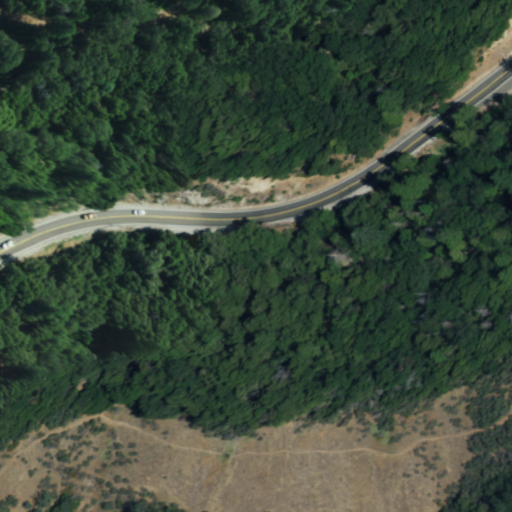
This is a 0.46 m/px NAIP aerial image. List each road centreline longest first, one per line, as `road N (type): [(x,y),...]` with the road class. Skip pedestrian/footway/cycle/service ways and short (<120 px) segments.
road 1 (trunk): [(511,62),(359,177),(292,208),(240,217),(98,217),(0,250)]
road 2 (track): [(202,0),(103,33),(0,14)]
